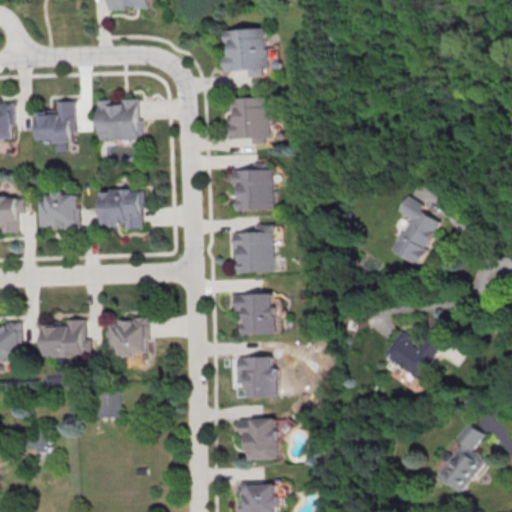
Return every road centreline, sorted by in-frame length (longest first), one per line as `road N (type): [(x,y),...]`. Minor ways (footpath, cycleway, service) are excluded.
road 1 (residential): [(197,511),(185,81),(159,58),(37,55),(0,42)]
road 2 (residential): [(194,270),(0,276)]
